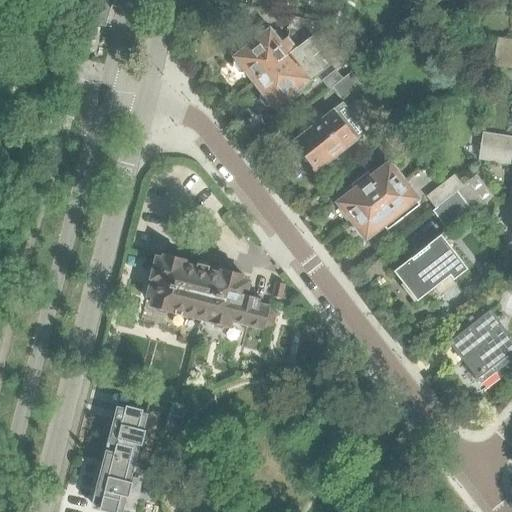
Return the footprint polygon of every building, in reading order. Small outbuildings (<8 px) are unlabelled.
[(108,28),(115,0),(95,0),(92,11),(95,12),(92,24),(108,28)] [(466,8),(461,0),(451,0),(460,12),(466,8)] [(246,72),(254,82),(328,25),(290,17),(287,30),(289,30),(287,38),(282,32),(274,31),(271,33),(270,31),(267,33),(262,32),(257,35),(257,41),(248,48),(242,47),(238,50),(237,56),(235,58),(236,60),(234,62),(233,67),(238,74),(244,75),(246,72)] [(328,25),(254,82),(262,93),(259,95),(259,100),(264,107),(270,108),(272,106),(278,113),(304,92),(303,91),(311,85),(308,82),(319,74),(321,76),(333,66),(322,52),(325,50),(319,43),(333,32),(328,25)] [(53,31),(49,48),(66,53),(71,35),(53,31)] [(496,53),(511,55),(511,39),(498,38),(496,53)] [(511,67),(511,55),(496,53),(494,65),(511,67)] [(330,88),(343,78),(338,71),(325,81),(330,88)] [(342,99),(360,85),(351,73),(332,87),(342,99)] [(316,172),(366,132),(340,99),(300,131),(303,135),(293,143),(316,172)] [(413,138),(406,129),(400,134),(407,142),(413,138)] [(482,147),(511,151),(511,147),(511,136),(484,132),(482,147)] [(430,160),(417,144),(408,150),(421,167),(430,160)] [(510,163),(511,151),(482,147),(480,159),(510,163)] [(350,196),(340,204),(353,221),(401,184),(387,167),(376,176),(371,169),(369,166),(375,161),(370,154),(357,164),(365,174),(345,190),(350,196)] [(428,197),(436,207),(457,191),(463,186),(455,175),(428,197)] [(463,186),(457,191),(472,211),(473,212),(493,196),(477,175),(463,186)] [(401,184),(353,221),(366,237),(377,229),(381,235),(382,236),(418,207),(413,200),(401,184)] [(472,211),(457,191),(436,207),(431,211),(446,231),(472,211)] [(466,270),(440,236),(393,272),(417,302),(449,277),(452,281),(466,270)] [(150,285),(146,298),(152,299),(152,301),(153,301),(152,301),(153,308),(157,312),(163,314),(169,312),(173,307),(173,306),(181,308),(181,309),(182,315),(198,320),(202,314),(208,293),(209,293),(213,279),(206,278),(208,271),(209,267),(198,265),(197,264),(196,268),(194,268),(186,266),(184,265),(186,260),(164,255),(162,260),(156,258),(150,285)] [(208,293),(202,314),(210,316),(211,323),(215,327),(221,329),(227,327),(231,322),(231,321),(248,326),(263,330),(264,328),(269,309),(269,308),(268,308),(259,305),(260,300),(245,296),(246,293),(247,290),(249,284),(249,282),(242,280),(243,276),(243,275),(221,270),(220,275),(218,274),(210,272),(208,271),(206,278),(213,279),(209,293),(208,293)] [(282,299),(285,285),(275,283),(272,297),(282,299)] [(511,359),(511,340),(489,311),(449,343),(481,384),(511,359)] [(182,419),(190,408),(173,404),(170,416),(182,419)] [(105,457),(134,464),(146,416),(117,408),(105,457)] [(118,511),(122,511),(134,464),(105,457),(93,505),(118,511)]
